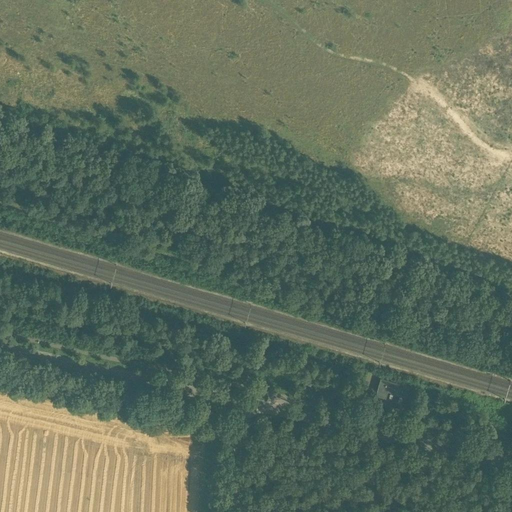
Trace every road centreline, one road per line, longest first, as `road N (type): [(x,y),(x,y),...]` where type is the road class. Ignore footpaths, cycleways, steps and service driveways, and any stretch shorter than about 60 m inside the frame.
road 1 (unknown): [(511,316),(0,132)]
road 2 (secondary): [(511,464),(0,349)]
